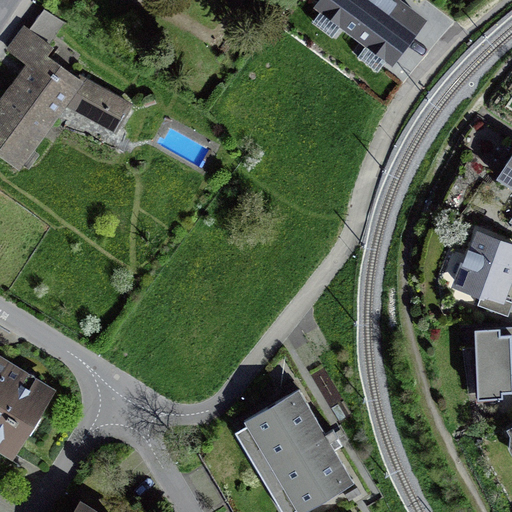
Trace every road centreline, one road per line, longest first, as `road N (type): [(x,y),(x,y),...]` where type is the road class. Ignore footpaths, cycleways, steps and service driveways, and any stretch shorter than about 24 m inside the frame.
road 1 (residential): [(137,425),(213,411),(344,249),(401,101),(458,37)]
road 2 (residential): [(0,313),(95,373),(137,425)]
road 3 (residential): [(37,511),(71,459),(137,425)]
